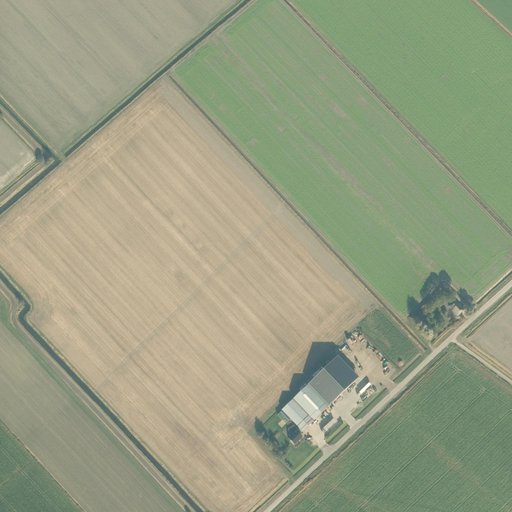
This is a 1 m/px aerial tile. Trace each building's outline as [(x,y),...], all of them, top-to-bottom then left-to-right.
[(455,300),(449,306),(452,310),(451,311),(457,316),(464,310),(459,304),(458,304),(455,300)] [(355,382),(334,360),(307,385),(328,407),(355,382)] [(293,399),(314,421),(328,407),(307,385),(293,399)] [(371,385),(361,394),(363,397),(368,392),(371,395),(375,391),(372,388),(373,387),(371,385)] [(289,440),(294,445),(302,437),(299,434),(302,431),(302,432),(313,422),(293,400),(282,410),(282,411),(290,419),(299,428),(297,429),(294,425),(291,428),(290,428),(289,428),(288,429),(288,431),(288,432),(290,433),(291,433),(293,435),(289,440)] [(290,419),(282,411),(277,415),(286,424),(290,419)]
